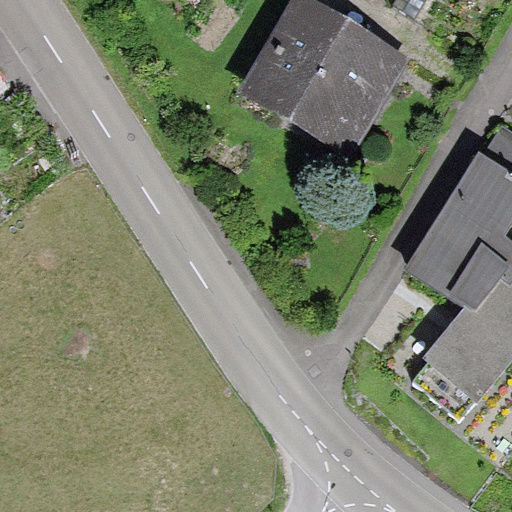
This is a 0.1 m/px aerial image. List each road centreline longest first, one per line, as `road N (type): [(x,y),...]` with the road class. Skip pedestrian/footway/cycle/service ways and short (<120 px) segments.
road 1 (tertiary): [(13,0),(154,223),(300,405)]
road 2 (residential): [(511,39),(300,405)]
